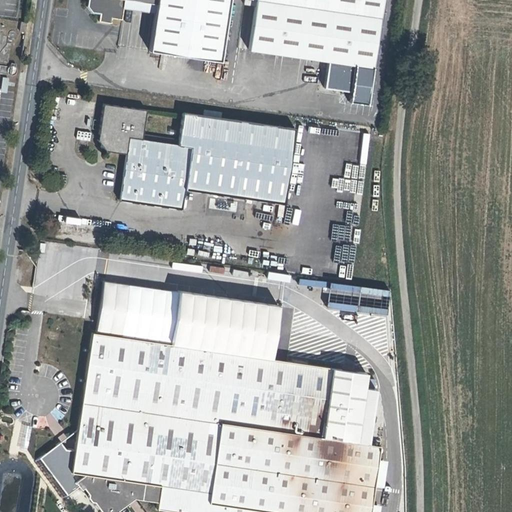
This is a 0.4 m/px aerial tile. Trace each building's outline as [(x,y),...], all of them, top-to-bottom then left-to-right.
[(87,0),(87,6),(91,13),(99,14),(98,21),(110,23),(111,18),(121,19),(123,8),(123,0),(131,0),(156,4),(154,13),(149,50),(220,61),(228,0),(87,0)] [(154,13),(156,4),(131,0),(123,0),(123,8),(154,13)] [(367,104),(381,0),(244,0),(244,4),(254,6),(248,50),(327,61),(323,87),(341,90),(347,91),(349,91),(348,102),(367,104)] [(284,204),(294,128),(220,117),(202,115),(181,112),(178,140),(177,144),(141,139),(142,134),(145,110),(102,104),(97,139),(99,142),(99,147),(103,147),(105,151),(125,153),(118,200),(181,209),(184,189),(284,204)] [(220,117),(221,112),(203,109),(202,115),(220,117)] [(177,144),(178,140),(142,134),(141,139),(177,144)] [(131,255),(124,307),(199,317),(206,265),(131,255)] [(251,316),(327,324),(331,287),(255,279),(251,316)] [(337,438),(339,423),(344,396),(325,393),(329,367),(91,332),(73,450),(65,448),(59,441),(33,460),(61,498),(78,486),(80,489),(82,487),(100,511),(113,511),(127,502),(125,500),(129,497),(133,497),(157,501),(156,508),(177,511),(180,511),(182,511),(184,510),(185,509),(186,507),(187,506),(187,505),(188,503),(190,490),(209,492),(207,502),(227,505),(225,511),(368,511),(379,444),(368,443),(337,438)] [(368,443),(371,428),(339,423),(337,438),(368,443)] [(182,511),(225,511),(227,505),(207,502),(209,492),(190,490),(188,503),(187,505),(187,506),(186,507),(185,509),(184,510),(182,511),(180,511),(177,511),(182,511)]
